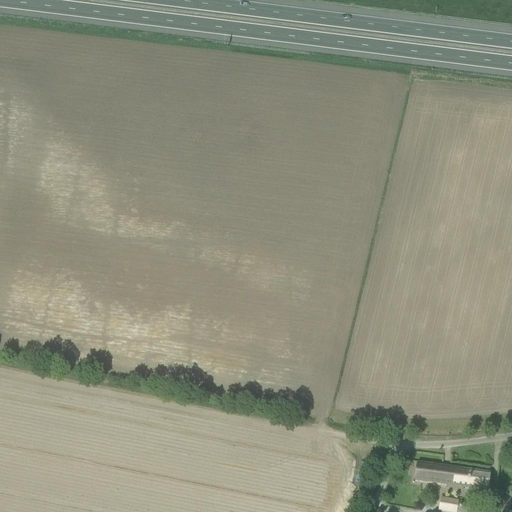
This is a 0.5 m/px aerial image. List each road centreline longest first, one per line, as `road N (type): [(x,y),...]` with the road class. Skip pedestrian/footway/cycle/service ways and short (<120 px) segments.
road 1 (motorway): [(0,2),(511,67)]
road 2 (track): [(374,441),(0,367)]
road 3 (motorway): [(511,42),(179,0)]
road 4 (unclassified): [(511,436),(374,441)]
